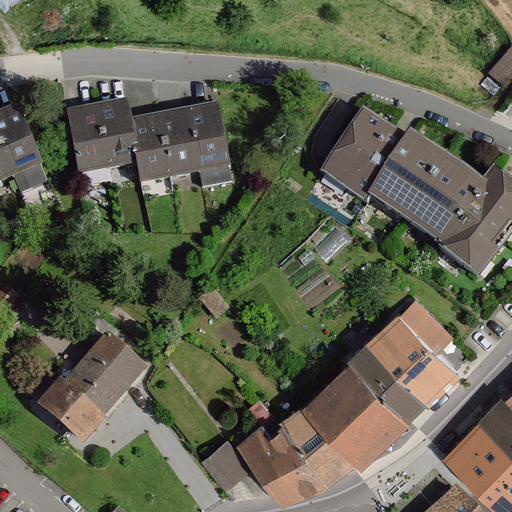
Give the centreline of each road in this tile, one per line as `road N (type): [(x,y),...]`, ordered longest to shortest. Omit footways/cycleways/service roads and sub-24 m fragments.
road 1 (residential): [(511,141),(369,86),(318,75),(97,61),(0,73)]
road 2 (residential): [(294,511),(410,460),(511,357)]
road 3 (unknown): [(137,420),(225,511)]
